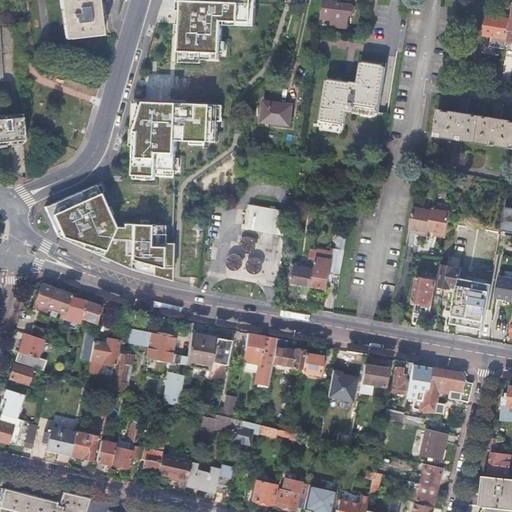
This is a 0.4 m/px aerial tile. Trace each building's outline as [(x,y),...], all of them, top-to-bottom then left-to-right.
[(59,0),(64,38),(102,34),(99,8),(97,0),(59,0)] [(255,23),(255,0),(182,0),(182,5),(178,5),(178,20),(181,20),(181,34),(180,59),(189,60),(199,60),(203,60),(221,61),(222,25),(223,22),(233,22),(244,23),(255,23)] [(352,16),(353,6),(346,5),(340,4),(340,3),(323,1),(320,19),(331,20),(330,27),(348,29),(349,16),(352,16)] [(486,16),(483,35),(505,39),(508,20),(486,16)] [(324,127),(342,130),(345,131),(347,114),(355,115),(355,111),(375,114),(378,114),(381,95),(385,68),(383,67),(362,64),(360,64),(357,83),(352,83),(352,85),(331,82),(328,81),(321,126),(324,127)] [(175,103),(137,102),(136,115),(136,132),(134,175),(150,176),(157,176),(175,177),(175,171),(176,158),(176,140),(191,141),(205,142),(217,142),(218,121),(219,105),(175,103)] [(279,104),(265,102),(262,122),(290,126),(293,105),(279,104)] [(511,122),(500,121),(500,116),(496,115),(493,115),(493,120),(466,117),(467,112),(463,111),(459,111),(459,115),(439,113),(434,140),(501,150),(511,151),(511,122)] [(21,114),(0,116),(0,144),(24,143),(21,114)] [(130,270),(170,281),(170,243),(161,244),(161,225),(123,224),(123,228),(114,227),(95,185),(44,207),(58,237),(130,270)] [(455,194),(453,204),(459,205),(461,192),(455,191),(455,194)] [(245,228),(283,235),(288,212),(249,205),(245,228)] [(432,211),(413,207),(409,228),(413,229),(416,230),(420,230),(419,234),(427,236),(428,230),(432,211)] [(438,236),(447,237),(451,212),(433,208),(432,211),(428,230),(432,230),(435,231),(438,232),(438,236)] [(339,280),(347,234),(340,233),(337,248),(340,248),(340,250),(335,249),(335,252),(317,250),(315,260),(314,266),(311,286),(319,287),(327,288),(328,280),(331,281),(331,278),(339,280)] [(240,247),(241,250),(243,252),(246,254),(249,254),(252,253),(255,251),(257,248),(257,244),(256,240),(253,237),(249,236),(246,236),(243,238),(240,240),(239,244),(240,247)] [(226,262),(227,266),(229,269),(231,270),(234,271),(238,270),(240,269),(242,266),(243,263),(243,259),(241,256),(239,254),(235,253),(232,254),(229,256),(227,259),(226,262)] [(246,265),(246,269),(248,272),(251,274),(254,274),(257,274),(260,273),(262,270),(263,266),(263,263),(261,260),(259,257),(255,257),(252,257),(248,259),(246,262),(246,265)] [(302,285),(311,286),(314,266),(302,264),(302,267),(292,265),(291,276),(294,277),(293,283),(302,285)] [(449,288),(449,287),(451,287),(451,286),(454,287),(457,288),(461,269),(444,266),(439,285),(441,286),(441,287),(442,289),(447,289),(449,288)] [(418,278),(413,302),(428,305),(432,306),(437,282),(418,278)] [(59,319),(63,320),(63,318),(70,297),(71,295),(51,288),(45,286),(39,288),(33,307),(46,311),(47,308),(52,309),(50,315),(55,316),(56,311),(61,313),(59,319)] [(468,311),(485,315),(489,296),(468,292),(464,310),(468,311)] [(63,318),(81,323),(82,318),(82,319),(86,302),(70,297),(63,318)] [(100,307),(86,302),(82,319),(97,324),(100,307)] [(108,309),(100,307),(97,324),(105,326),(108,309)] [(443,333),(452,335),(455,319),(447,318),(446,319),(443,333)] [(30,335),(44,339),(45,340),(48,330),(33,326),(30,335)] [(25,333),(15,361),(43,371),(47,360),(38,357),(44,339),(30,335),(25,333)] [(142,354),(148,355),(151,334),(146,333),(142,354)] [(151,334),(148,355),(147,357),(171,361),(176,337),(152,333),(151,334)] [(216,338),(192,334),(187,360),(187,361),(201,364),(201,367),(210,369),(212,363),(216,338)] [(277,339),(248,334),(242,361),(258,364),(255,384),(259,384),(257,394),(267,396),(273,364),(276,349),(277,339)] [(231,341),(216,338),(212,363),(226,366),(231,341)] [(94,342),(90,361),(92,361),(90,372),(99,374),(101,363),(114,366),(119,341),(107,339),(106,344),(94,342)] [(295,352),(276,349),(273,364),(302,369),(305,354),(306,352),(305,351),(303,349),(299,349),(297,350),(295,350),(295,352)] [(123,354),(117,390),(126,392),(128,383),(125,383),(128,368),(131,369),(133,356),(123,354)] [(305,354),(302,369),(302,372),(319,376),(323,357),(305,354)] [(177,374),(184,375),(186,363),(179,362),(177,374)] [(362,383),(365,366),(342,362),(339,379),(362,383)] [(15,364),(10,378),(28,384),(32,369),(15,364)] [(461,374),(413,365),(409,387),(421,389),(419,402),(421,402),(420,410),(443,414),(444,406),(434,404),(436,395),(433,394),(434,388),(437,389),(436,390),(437,392),(441,393),(440,398),(445,399),(446,394),(450,394),(449,398),(450,399),(468,403),(473,384),(467,383),(467,382),(461,374)] [(389,369),(365,366),(362,383),(360,394),(371,396),(374,385),(380,386),(380,388),(384,388),(384,387),(386,387),(389,369)] [(396,367),(391,392),(405,395),(407,385),(405,384),(406,377),(402,376),(404,369),(396,367)] [(152,398),(152,400),(174,405),(178,406),(184,376),(169,372),(167,380),(145,375),(140,395),(152,398)] [(511,386),(510,394),(506,394),(506,398),(503,398),(502,409),(501,420),(511,421),(511,386)] [(15,418),(16,418),(24,395),(6,389),(3,397),(6,398),(1,414),(15,418)] [(218,410),(217,415),(231,419),(235,399),(227,397),(224,411),(218,410)] [(387,410),(386,419),(403,423),(404,416),(404,414),(388,410),(387,410)] [(217,415),(206,413),(201,429),(212,432),(213,430),(216,431),(217,428),(228,431),(231,419),(217,415)] [(13,425),(15,418),(1,414),(0,417),(0,440),(7,443),(8,440),(16,442),(20,427),(13,425)] [(30,423),(38,425),(40,417),(28,414),(26,421),(30,423)] [(404,416),(403,423),(420,427),(422,419),(404,416)] [(324,424),(321,440),(350,447),(353,429),(324,424)] [(291,433),(262,426),(260,434),(277,438),(278,436),(285,437),(289,438),(290,439),(291,433)] [(70,455),(75,432),(72,432),(51,427),(50,432),(45,431),(42,442),(48,443),(47,449),(67,454),(70,455)] [(447,434),(427,429),(420,456),(441,461),(447,434)] [(163,451),(168,431),(162,430),(157,450),(163,451)] [(76,432),(75,432),(70,455),(91,460),(97,437),(76,432)] [(492,433),(487,432),(483,447),(501,448),(501,441),(491,441),(492,433)] [(128,467),(135,436),(129,435),(126,449),(123,449),(124,445),(118,444),(114,464),(128,467)] [(116,444),(101,441),(96,461),(111,464),(116,444)] [(227,443),(224,458),(230,459),(233,445),(227,443)] [(135,445),(132,458),(138,459),(141,447),(135,445)] [(162,456),(163,451),(157,450),(156,451),(144,449),(142,460),(144,460),(142,472),(158,475),(158,474),(162,456)] [(492,453),(489,475),(498,476),(509,477),(511,456),(502,455),(492,453)] [(191,462),(162,456),(158,474),(169,476),(176,478),(175,480),(187,483),(191,463),(191,462)] [(187,483),(186,485),(215,492),(220,470),(211,468),(209,473),(196,470),(197,464),(191,463),(187,483)] [(442,469),(425,464),(420,484),(438,488),(442,469)] [(220,470),(215,492),(226,494),(233,467),(221,465),(220,470)] [(383,467),(376,466),(374,473),(381,475),(383,467)] [(373,480),(374,474),(368,472),(366,479),(373,480)] [(381,475),(374,473),(374,474),(373,480),(370,493),(376,494),(381,475)] [(511,507),(511,478),(485,476),(482,505),(485,506),(511,507)] [(257,481),(253,500),(273,505),(278,486),(257,481)] [(409,483),(405,501),(414,503),(433,508),(438,488),(420,484),(420,485),(409,483)] [(0,506),(21,511),(84,511),(89,500),(62,493),(59,506),(56,505),(57,502),(5,489),(0,506)] [(288,491),(284,491),(281,490),(277,506),(296,511),(300,494),(288,491)] [(368,501),(369,497),(362,495),(360,504),(359,504),(340,500),(337,511),(365,511),(366,511),(368,501)] [(314,496),(310,511),(327,511),(330,499),(314,496)] [(389,511),(368,511),(366,511),(365,511),(398,511),(401,500),(392,498),(389,511)] [(141,511),(142,511),(89,500),(84,511),(141,511)] [(431,511),(433,508),(414,503),(412,511),(431,511)]
